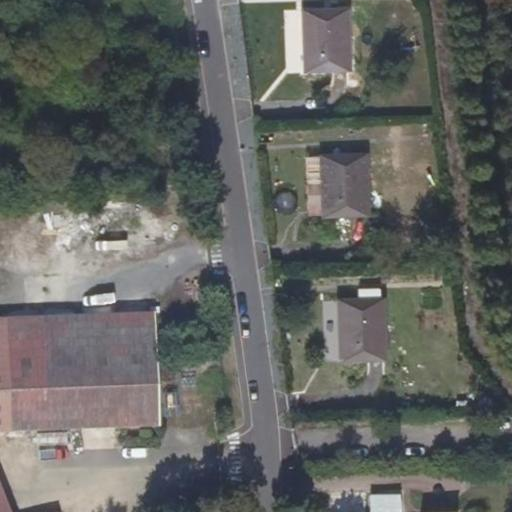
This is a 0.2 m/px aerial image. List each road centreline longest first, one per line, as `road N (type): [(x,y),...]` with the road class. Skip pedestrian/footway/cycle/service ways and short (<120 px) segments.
road 1 (residential): [(205,0),(253,275),(270,511)]
road 2 (unknown): [(271,445),(194,448),(142,489),(135,511)]
